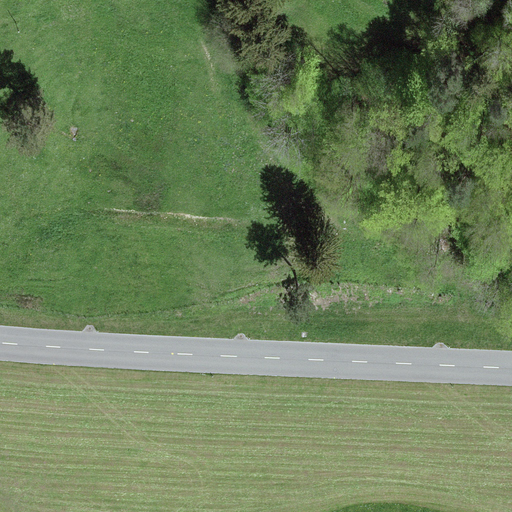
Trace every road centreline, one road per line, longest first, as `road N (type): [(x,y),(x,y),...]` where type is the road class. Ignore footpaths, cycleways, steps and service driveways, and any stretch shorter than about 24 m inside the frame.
road 1 (secondary): [(511,366),(0,343)]
road 2 (track): [(185,0),(289,192),(279,229)]
